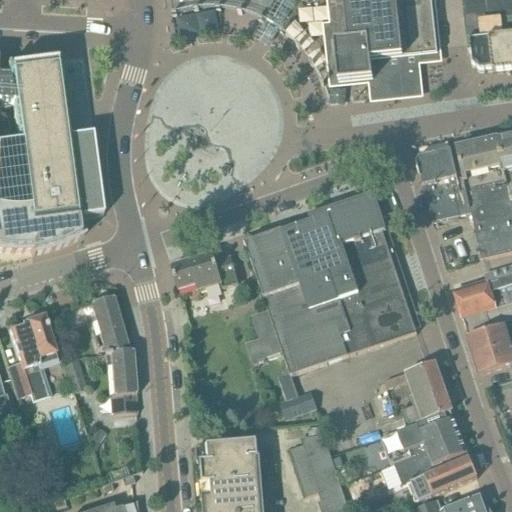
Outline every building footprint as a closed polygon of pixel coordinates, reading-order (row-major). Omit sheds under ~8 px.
[(252,9),(268,15),(276,0),(170,0),(171,0),(172,0),(173,9),(199,3),(225,3),(252,9)] [(343,0),(345,14),(395,9),(433,5),(432,0),(343,0)] [(511,0),(462,0),(469,56),(471,56),(473,68),(480,74),(493,73),(493,75),(497,75),(497,74),(511,72),(511,0)] [(415,59),(438,56),(433,5),(395,9),(402,70),(420,68),(420,66),(416,67),(415,59)] [(346,47),(335,48),(338,74),(349,73),(351,90),(374,88),(372,70),(384,69),(384,72),(387,71),(402,70),(395,9),(345,14),(346,19),(343,20),(346,47)] [(0,253),(9,254),(19,255),(29,254),(31,254),(32,259),(34,259),(34,257),(43,255),(49,254),(60,250),(69,247),(75,243),(82,239),(84,238),(83,236),(82,237),(80,226),(81,226),(81,221),(103,218),(92,138),(70,141),(59,61),(57,62),(58,65),(10,72),(10,68),(7,69),(8,73),(0,72),(0,108),(13,109),(18,148),(0,150),(0,253)] [(419,80),(421,80),(420,68),(402,70),(387,71),(388,79),(385,80),(386,89),(387,100),(421,97),(419,80)] [(511,138),(499,142),(511,202),(511,138)] [(511,202),(499,142),(478,146),(480,154),(503,257),(511,255),(511,202)] [(503,257),(480,154),(478,146),(457,151),(482,262),(503,257)] [(417,165),(433,225),(460,219),(460,218),(469,215),(465,197),(461,195),(451,152),(420,159),(420,160),(418,164),(417,165)] [(346,262),(388,248),(384,235),(387,234),(375,197),(325,214),(337,250),(341,248),(346,262)] [(341,248),(337,250),(325,214),(309,219),(311,225),(283,234),(283,233),(281,234),(309,314),(339,303),(346,323),(364,317),(362,312),(354,287),(346,262),(341,248)] [(339,303),(309,314),(281,234),(245,246),(246,248),(291,378),(375,350),(364,317),(346,323),(339,303)] [(354,287),(396,273),(388,248),(346,262),(354,287)] [(239,286),(231,260),(216,264),(214,257),(172,269),(178,292),(197,287),(199,292),(221,286),(223,291),(239,286)] [(511,268),(485,276),(488,284),(496,311),(511,306),(511,268)] [(362,312),(405,298),(396,273),(354,287),(362,312)] [(463,321),(496,311),(488,284),(454,295),(463,321)] [(375,350),(418,336),(405,298),(362,312),(364,317),(375,350)] [(105,356),(128,354),(113,301),(114,301),(113,300),(91,306),(97,325),(105,356)] [(468,336),(511,321),(511,306),(496,311),(463,321),(468,336)] [(58,362),(50,339),(44,320),(40,317),(39,317),(30,320),(29,321),(27,325),(27,326),(10,331),(23,372),(9,376),(17,402),(30,398),(33,405),(52,399),(41,367),(58,362)] [(511,337),(508,339),(504,328),(468,340),(474,359),(511,347),(511,337)] [(511,368),(511,347),(474,359),(480,378),(511,368)] [(133,399),(136,398),(133,354),(128,354),(105,356),(106,360),(107,360),(108,371),(112,371),(114,399),(109,399),(109,401),(110,401),(112,417),(111,417),(111,419),(138,416),(138,415),(135,415),(133,399)] [(77,361),(63,366),(73,397),(87,392),(77,361)] [(389,428),(383,431),(386,440),(453,415),(445,390),(436,366),(406,377),(409,384),(413,397),(410,399),(414,409),(402,413),(402,415),(386,421),(389,428)] [(0,424),(12,421),(6,401),(5,400),(0,383),(0,424)] [(286,422),(315,411),(317,411),(311,394),(280,406),(286,422)] [(445,441),(459,435),(452,417),(454,416),(453,415),(386,440),(387,440),(386,441),(395,463),(427,450),(425,447),(444,439),(445,441)] [(395,463),(392,464),(403,489),(408,487),(408,486),(436,474),(434,469),(468,455),(459,435),(445,441),(444,439),(425,447),(427,450),(395,463)] [(314,454),(328,449),(325,439),(310,440),(314,454)] [(261,482),(260,468),(258,444),(208,448),(210,464),(202,465),(203,487),(211,486),(261,482)] [(294,462),(307,458),(304,448),(290,453),(294,462)] [(318,464),(331,459),(328,449),(314,454),(318,464)] [(297,472),(311,467),(307,458),(294,462),(297,472)] [(321,474),(335,470),(332,462),(331,459),(318,464),(321,474)] [(332,462),(335,470),(343,467),(340,459),(332,462)] [(416,506),(477,480),(478,480),(470,460),(436,474),(408,486),(408,487),(416,506)] [(300,481),(314,477),(311,467),(297,472),(300,481)] [(325,485),(338,480),(335,470),(321,474),(325,485)] [(303,491),(317,486),(314,477),(300,481),(303,491)] [(124,490),(135,486),(133,479),(129,480),(122,483),(124,490)] [(328,495),(342,491),(338,480),(325,485),(328,495)] [(205,511),(263,511),(261,482),(211,486),(213,500),(205,501),(205,511)] [(303,491),(306,500),(320,496),(317,486),(303,491)] [(111,487),(100,490),(103,497),(114,493),(111,487)] [(320,509),(345,501),(342,491),(328,495),(330,501),(318,505),(320,509)] [(489,511),(484,498),(471,503),(469,503),(469,504),(448,511),(441,511),(438,503),(414,511),(489,511)] [(320,511),(346,511),(349,511),(345,501),(320,509),(320,511)]
